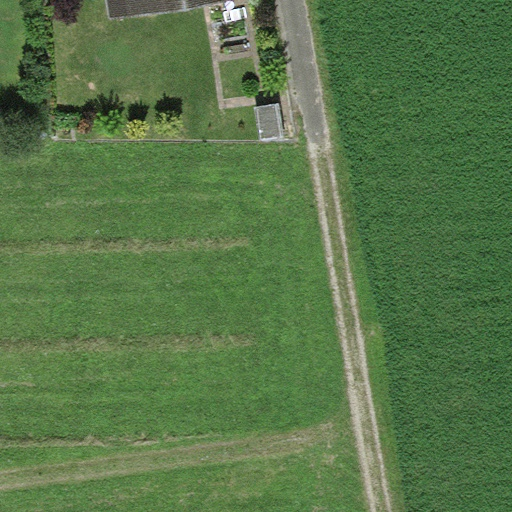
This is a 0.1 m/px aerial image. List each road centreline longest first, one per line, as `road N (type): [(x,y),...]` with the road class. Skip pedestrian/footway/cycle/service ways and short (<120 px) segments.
road 1 (track): [(285,0),(372,511)]
road 2 (track): [(359,434),(0,479)]
